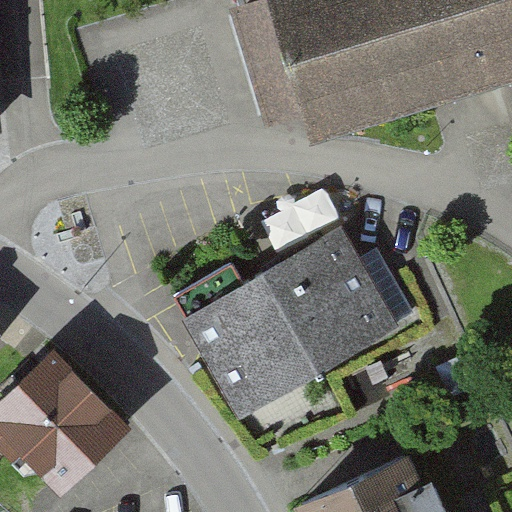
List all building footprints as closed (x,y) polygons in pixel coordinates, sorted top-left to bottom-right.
[(511,0),(229,0),(267,118),(306,106),(312,124),(476,72),(511,60),(511,0)] [(344,221),(183,304),(235,404),(396,320),(344,221)] [(0,379),(32,340),(0,314),(0,379)] [(161,437),(85,362),(25,422),(101,497),(161,437)] [(439,511),(407,445),(298,498),(304,511),(439,511)]
